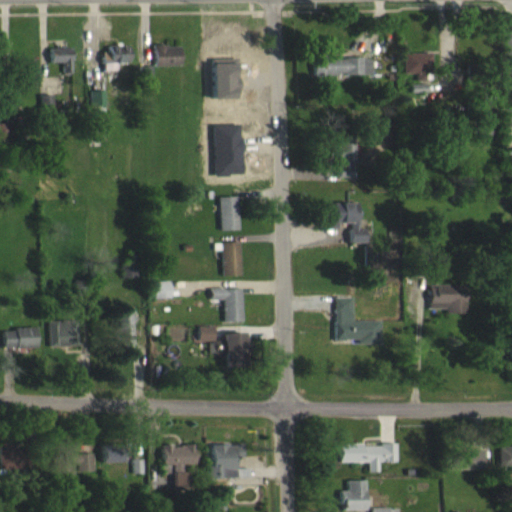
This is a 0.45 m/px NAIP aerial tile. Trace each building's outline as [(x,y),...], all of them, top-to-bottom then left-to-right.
[(178,54),(151,55),(152,76),(178,75),(178,54)] [(48,72),(60,72),(60,83),(70,83),(69,57),(47,58),(48,72)] [(100,57),(100,80),(114,79),(113,72),(126,72),(126,57),(100,57)] [(429,62),(408,63),(409,90),(430,90),(429,62)] [(372,85),(372,66),(309,66),(309,85),(372,85)] [(102,116),(102,100),(87,100),(87,117),(102,116)] [(0,150),(11,149),(9,130),(0,131),(0,150)] [(351,187),(352,144),(335,144),(334,186),(351,187)] [(235,206),(215,207),(216,240),(236,239),(235,206)] [(361,252),(361,238),(354,238),(354,221),(348,221),(348,212),(329,212),(329,225),(323,225),(323,234),(346,234),(345,252),(361,252)] [(236,252),(217,252),(219,285),(237,285),(236,252)] [(133,272),(119,272),(119,287),(133,287),(133,272)] [(166,291),(149,291),(149,308),(167,308),(166,291)] [(463,323),(463,295),(425,295),(425,318),(442,318),(442,323),(463,323)] [(219,331),(239,331),(238,297),(206,298),(207,310),(219,309),(219,331)] [(131,356),(130,318),(115,319),(115,356),(131,356)] [(44,330),(45,356),(75,356),(75,330),(44,330)] [(210,350),(210,336),(194,336),(194,351),(210,350)] [(0,357),(34,357),(34,338),(0,338),(0,357)] [(219,343),(220,378),(242,378),(241,342),(219,343)] [(235,488),(233,467),(238,466),(237,456),(233,456),(232,450),(204,452),(207,490),(235,488)] [(0,480),(15,480),(14,453),(0,452),(0,480)] [(98,455),(98,473),(121,472),(120,454),(98,455)] [(190,499),(189,481),(181,481),(180,475),(193,474),(192,454),(158,456),(159,475),(169,475),(170,500),(190,499)] [(393,472),(393,454),(337,454),(336,471),(366,472),(365,481),(375,482),(375,471),(393,472)] [(70,463),(70,456),(55,457),(56,488),(73,487),(73,481),(91,481),(90,462),(70,463)] [(511,456),(496,456),(496,476),(511,476),(511,456)] [(450,479),(481,479),(481,459),(450,459),(450,479)] [(345,490),(345,500),(337,500),(337,511),(340,511),(362,511),(362,490),(345,490)]
